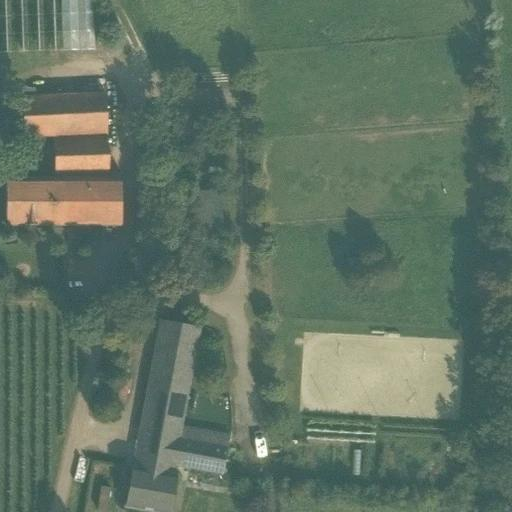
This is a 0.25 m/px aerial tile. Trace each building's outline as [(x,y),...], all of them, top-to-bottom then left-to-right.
[(63,228),(120,228),(121,176),(109,176),(108,96),(21,97),(22,138),(53,138),(54,178),(6,179),(6,228),(63,228)] [(222,189),(191,190),(193,230),(224,228),(222,189)] [(100,230),(100,238),(110,238),(110,237),(110,230),(100,230)] [(382,276),(381,260),(358,261),(359,277),(382,276)] [(160,320),(137,445),(133,468),(132,468),(125,507),(149,511),(170,511),(178,475),(174,474),(175,469),(221,478),(229,439),(180,429),(200,329),(160,320)] [(129,381),(119,379),(115,403),(124,405),(129,381)] [(106,511),(110,489),(100,487),(97,511),(106,511)] [(260,511),(271,511),(272,504),(261,503),(260,511)]
